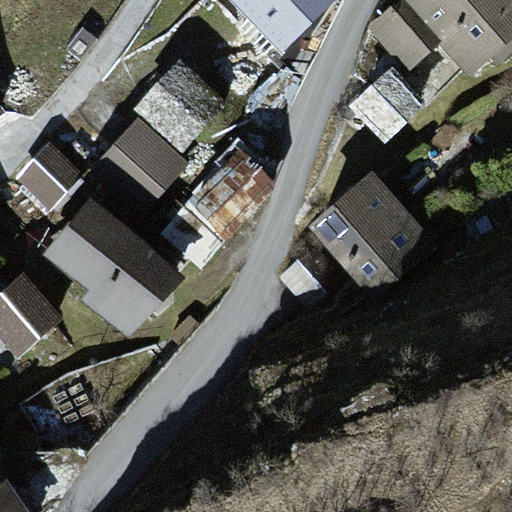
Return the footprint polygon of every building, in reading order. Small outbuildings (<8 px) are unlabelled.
[(239,0),(283,47),(333,0),(239,0)] [(511,0),(402,0),(369,32),(406,71),(435,43),(471,80),(511,41),(511,0)] [(180,66),(140,109),(179,145),(219,102),(180,66)] [(384,71),(349,106),(387,143),(422,108),(384,71)] [(140,125),(101,168),(143,207),(183,164),(140,125)] [(81,175),(50,143),(14,178),(46,210),(81,175)] [(238,153),(193,201),(227,233),(273,185),(238,153)] [(375,300),(434,250),(372,176),(313,226),(375,300)] [(89,205),(49,252),(93,289),(83,300),(129,338),(178,280),(89,205)] [(335,287),(308,256),(282,278),(309,309),(335,287)] [(25,282),(0,302),(0,333),(16,352),(56,319),(25,282)] [(0,511),(22,511),(7,484),(0,487),(0,511)]
